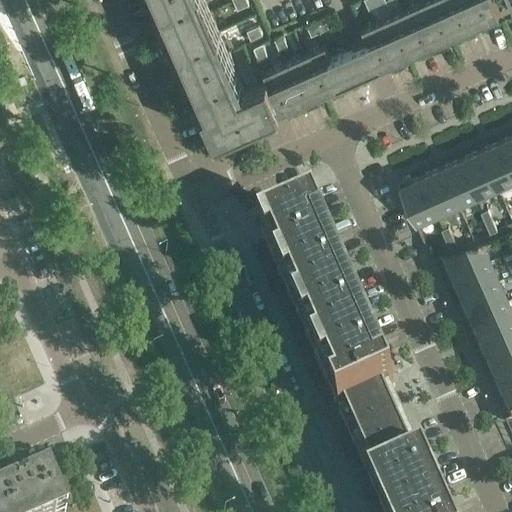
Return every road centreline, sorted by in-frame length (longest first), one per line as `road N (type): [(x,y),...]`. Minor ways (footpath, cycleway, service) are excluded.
road 1 (secondary): [(256,511),(24,0)]
road 2 (residential): [(497,511),(333,137)]
road 3 (residential): [(199,201),(339,511)]
road 4 (residential): [(107,0),(199,201)]
road 5 (residential): [(333,137),(511,58)]
road 6 (residential): [(81,409),(17,258)]
road 7 (residential): [(333,137),(199,201)]
road 8 (residential): [(144,511),(109,431),(81,409)]
